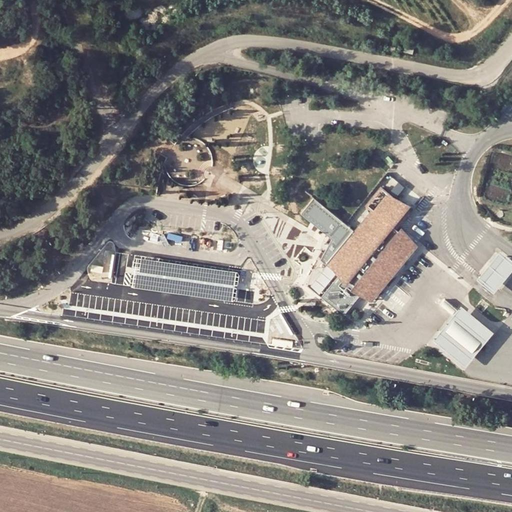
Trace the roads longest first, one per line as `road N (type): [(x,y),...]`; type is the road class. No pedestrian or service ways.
road 1 (unclassified): [(0,231),(33,220),(205,50),(243,38),(295,37),(489,79),(511,50)]
road 2 (motorway): [(511,448),(0,356)]
road 3 (motorway): [(0,389),(511,481)]
road 4 (tertiary): [(380,511),(0,437)]
road 5 (unknown): [(270,109),(371,120),(424,173),(461,185)]
road 6 (track): [(122,125),(76,19),(21,45),(0,46)]
